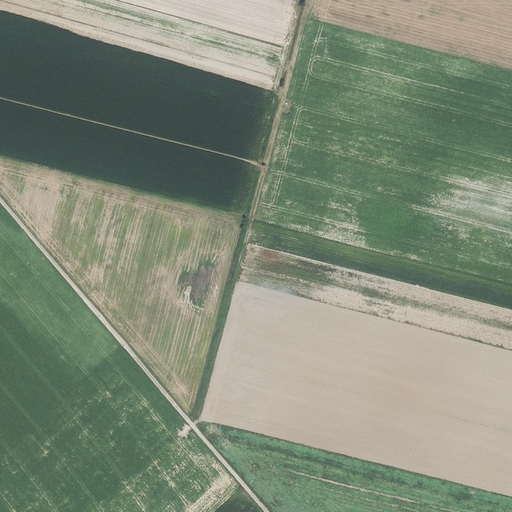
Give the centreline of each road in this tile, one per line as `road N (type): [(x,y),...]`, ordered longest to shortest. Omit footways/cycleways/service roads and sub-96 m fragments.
road 1 (track): [(197,425),(307,0)]
road 2 (track): [(269,511),(0,191)]
